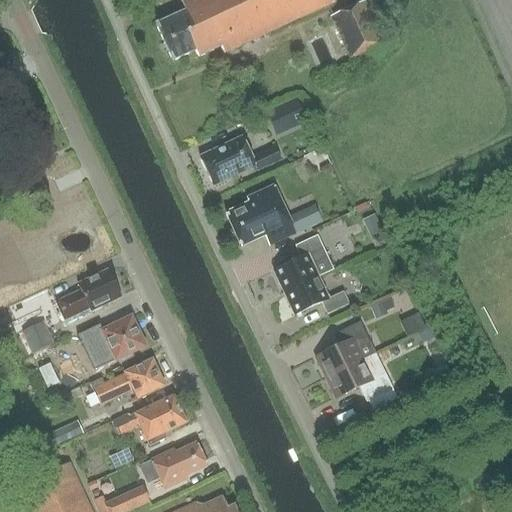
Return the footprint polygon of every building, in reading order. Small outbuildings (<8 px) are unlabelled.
[(181,0),(186,12),(156,26),(172,62),(195,52),(199,59),(222,49),(226,55),(334,6),(331,0),(181,0)] [(376,0),(373,0),(332,17),(352,61),(394,42),(376,0)] [(280,135),(308,121),(297,100),(269,114),(280,135)] [(254,158),(243,137),(200,158),(213,187),(256,166),(260,173),(283,162),(276,148),(254,158)] [(275,186),(246,199),(248,203),(226,215),(241,248),(265,236),(270,247),(308,229),(303,218),(292,223),(275,186)] [(374,214),(362,220),(367,231),(379,225),(374,214)] [(285,294),(318,279),(333,271),(317,237),(295,247),(301,259),(274,271),(285,294)] [(90,311),(91,312),(121,298),(109,272),(78,286),(81,292),(56,303),(65,322),(90,311)] [(328,300),(318,279),(285,294),(295,316),(322,304),(327,316),(349,305),(344,293),(328,300)] [(395,308),(391,299),(370,308),(375,320),(387,315),(385,312),(395,308)] [(145,347),(131,319),(102,333),(100,329),(84,337),(91,351),(107,343),(116,362),(145,347)] [(45,323),(22,333),(32,355),(55,345),(45,323)] [(376,355),(370,344),(360,323),(334,336),(339,348),(316,359),(326,379),(376,355)] [(435,338),(431,330),(419,335),(423,344),(435,338)] [(393,391),(381,366),(376,355),(326,379),(336,400),(359,389),(367,404),(393,391)] [(134,392),(138,400),(164,387),(152,362),(126,374),(127,376),(107,385),(94,391),(102,407),(134,392)] [(59,384),(50,365),(39,370),(48,389),(59,384)] [(91,384),(94,391),(107,385),(104,379),(91,384)] [(56,386),(49,390),(52,398),(60,394),(56,386)] [(393,391),(367,404),(371,412),(397,399),(393,391)] [(174,397),(135,416),(114,425),(120,437),(141,428),(150,448),(166,440),(164,435),(187,424),(174,397)] [(78,422),(30,443),(35,455),(83,434),(78,422)] [(174,451),(151,461),(165,491),(188,480),(187,477),(208,467),(197,444),(176,454),(174,451)] [(129,450),(111,459),(117,470),(118,470),(126,466),(133,462),(135,461),(129,450)] [(91,511),(71,466),(19,489),(28,511),(91,511)] [(98,489),(95,483),(87,486),(90,492),(98,489)] [(142,488),(104,505),(97,509),(99,511),(130,511),(149,504),(142,488)] [(223,498),(204,506),(197,504),(180,511),(238,511),(236,507),(229,510),(223,498)]
